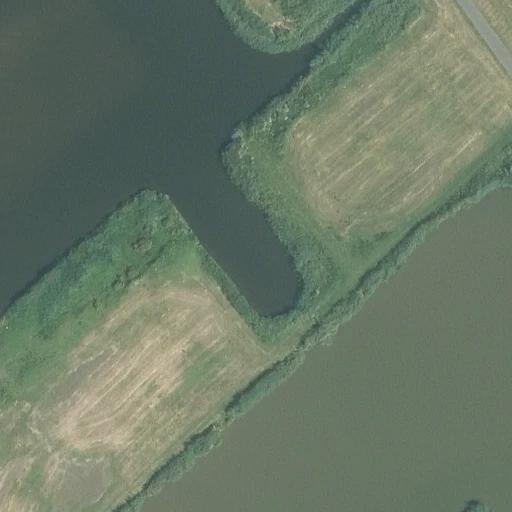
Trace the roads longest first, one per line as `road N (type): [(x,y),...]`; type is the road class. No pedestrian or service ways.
road 1 (track): [(104,511),(511,133)]
road 2 (track): [(357,277),(241,134)]
